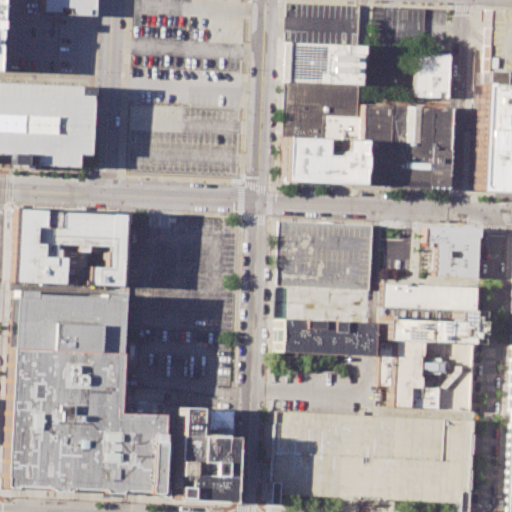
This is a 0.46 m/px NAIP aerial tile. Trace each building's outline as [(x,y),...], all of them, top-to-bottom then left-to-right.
[(39,0),(91,0),(91,14),(57,12),(39,11),(39,0)] [(283,1),(283,15),(283,31),(283,42),(358,43),(359,3),(283,1)] [(372,5),(370,76),(403,77),(404,42),(444,43),(445,7),(372,5)] [(511,9),(484,9),(480,83),(511,84),(511,9)] [(283,42),(281,80),(357,82),(358,43),(283,42)] [(444,97),(446,53),(413,52),(411,96),(444,97)] [(281,80),(280,136),(355,138),(357,105),(357,82),(281,80)] [(0,82),(0,153),(7,154),(6,163),(18,164),(21,168),(26,168),(27,161),(32,161),(32,164),(73,166),(73,160),(80,160),(80,154),(85,154),(88,86),(0,82)] [(511,84),(511,191),(467,190),(470,83),(480,83),(511,84)] [(357,105),(355,138),(354,184),(437,187),(440,108),(357,105)] [(280,136),(278,182),(354,184),(355,138),(280,136)] [(9,207),(65,209),(118,211),(115,286),(7,282),(9,207)] [(276,220),(368,225),(366,283),(275,279),(276,220)] [(420,226),(474,228),(474,232),(474,236),(472,238),(471,277),(430,276),(431,247),(419,246),(420,226)] [(469,310),(470,287),(378,283),(377,305),(469,310)] [(7,290),(114,295),(111,412),(155,414),(154,433),(152,493),(1,487),(7,290)] [(469,310),(467,343),(465,343),(375,340),(377,305),(469,310)] [(273,318),(365,321),(364,355),(271,351),(273,318)] [(375,340),(465,343),(462,409),(384,405),(385,384),(374,384),(374,372),(375,340)] [(508,346),(511,346),(511,511),(506,511),(501,511),(508,358),(508,353),(508,348),(508,346)] [(174,407),(173,434),(169,499),(224,501),(227,437),(190,436),(191,408),(174,407)] [(191,408),(229,409),(227,437),(190,436),(191,408)] [(271,411),(358,415),(368,416),(464,421),(459,507),(267,496),(271,411)] [(154,433),(173,434),(169,499),(152,493),(154,433)]
